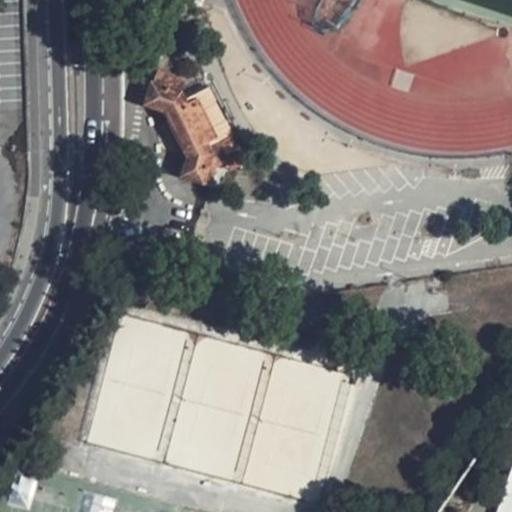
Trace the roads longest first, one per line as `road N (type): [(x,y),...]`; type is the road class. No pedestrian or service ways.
road 1 (primary): [(0,396),(60,305),(86,221),(96,146),(93,0)]
road 2 (primary): [(52,0),(60,195),(36,291),(0,352)]
